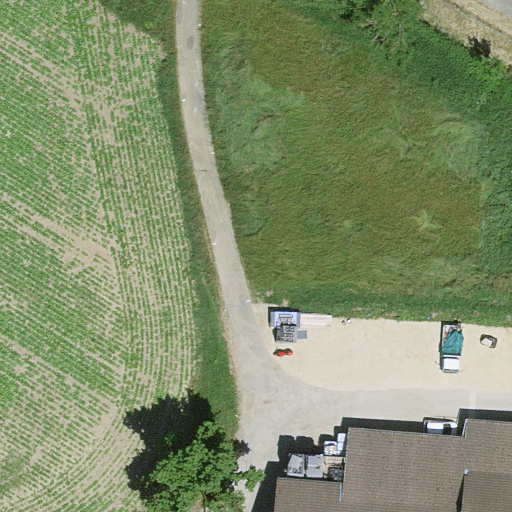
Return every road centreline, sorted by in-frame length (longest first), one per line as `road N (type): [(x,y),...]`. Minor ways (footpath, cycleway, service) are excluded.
road 1 (unclassified): [(188,0),(195,180),(271,408)]
road 2 (unclassified): [(271,408),(511,400)]
